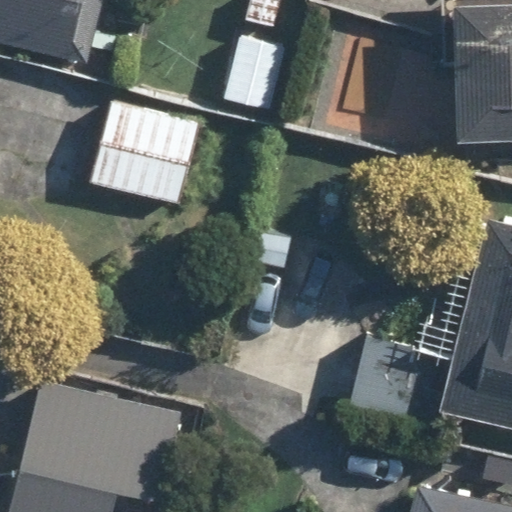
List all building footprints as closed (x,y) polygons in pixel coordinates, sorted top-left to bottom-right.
[(93,0),(0,0),(0,45),(78,63),(93,0)] [(511,0),(446,0),(449,140),(511,138),(511,0)] [(270,109),(287,47),(233,32),(216,94),(270,109)] [(98,100),(81,185),(181,205),(198,121),(98,100)] [(511,222),(478,215),(447,352),(363,333),(347,403),(431,422),(434,409),(511,426),(511,222)] [(32,377),(12,468),(2,511),(106,511),(112,490),(154,500),(174,408),(32,377)] [(511,511),(511,499),(402,474),(392,511),(511,511)]
